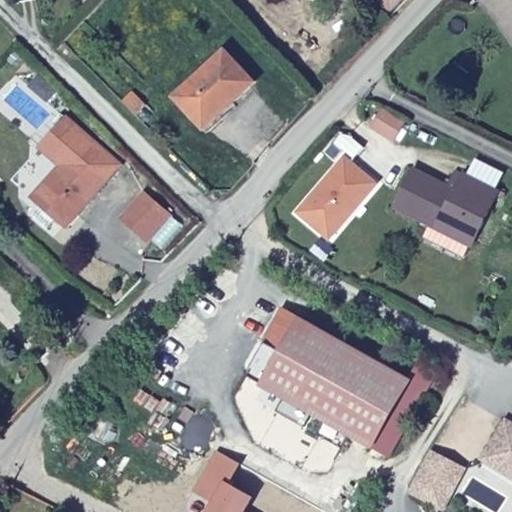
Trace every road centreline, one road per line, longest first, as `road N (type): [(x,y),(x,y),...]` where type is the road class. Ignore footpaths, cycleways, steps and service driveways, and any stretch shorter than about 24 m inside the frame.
road 1 (residential): [(378,511),(475,358),(221,218)]
road 2 (unclassified): [(0,452),(221,218)]
road 3 (residential): [(0,2),(221,218)]
road 4 (unclassified): [(221,218),(426,0)]
